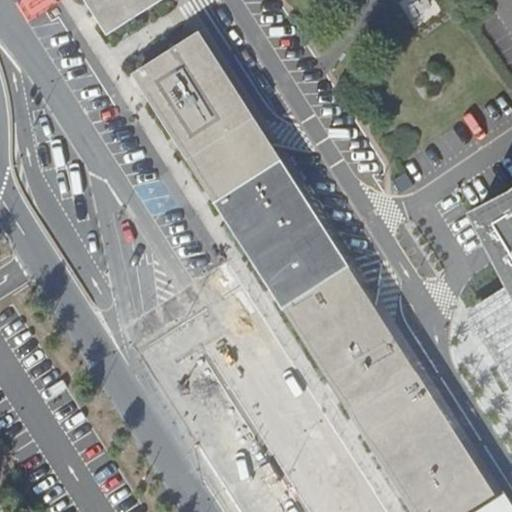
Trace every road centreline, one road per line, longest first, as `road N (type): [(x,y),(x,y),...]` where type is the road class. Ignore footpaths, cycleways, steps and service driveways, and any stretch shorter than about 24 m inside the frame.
road 1 (unclassified): [(206,511),(0,192)]
road 2 (unknown): [(330,511),(180,275)]
